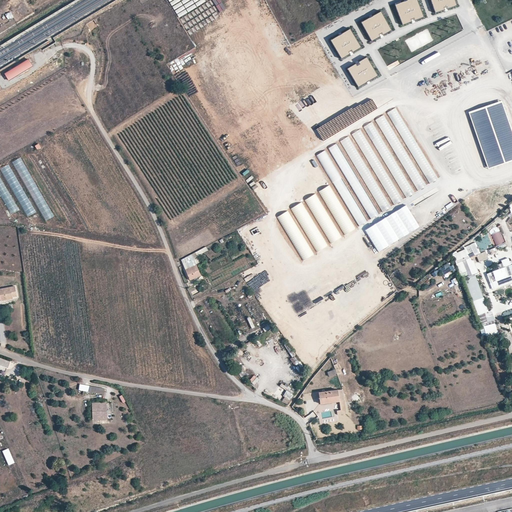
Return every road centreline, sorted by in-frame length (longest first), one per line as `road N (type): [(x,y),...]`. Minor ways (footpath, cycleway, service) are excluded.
road 1 (unclassified): [(511,415),(320,459),(303,425),(257,401),(90,379),(0,352)]
road 2 (track): [(320,459),(135,511)]
road 3 (secondary): [(379,511),(511,482)]
